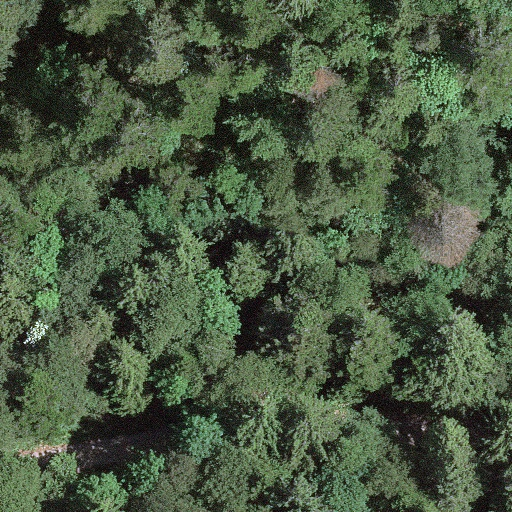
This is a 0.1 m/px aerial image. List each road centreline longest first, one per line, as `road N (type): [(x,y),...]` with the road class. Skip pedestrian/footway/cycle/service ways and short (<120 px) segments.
road 1 (track): [(0,502),(340,440),(511,429)]
road 2 (track): [(0,168),(146,296),(340,440),(336,511)]
road 3 (track): [(0,60),(107,0)]
